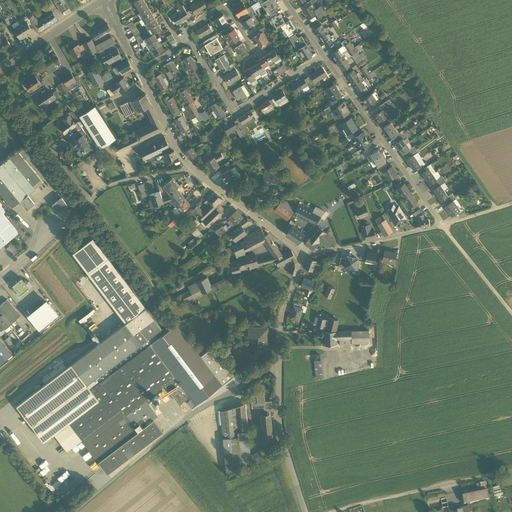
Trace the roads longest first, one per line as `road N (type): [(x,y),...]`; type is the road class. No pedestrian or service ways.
road 1 (residential): [(323,55),(441,225),(300,255)]
road 2 (residential): [(300,255),(281,316),(278,431),(305,511)]
road 3 (track): [(496,207),(350,0)]
road 4 (track): [(277,365),(196,409),(75,511)]
road 5 (residential): [(189,168),(300,255)]
road 6 (residential): [(323,55),(235,113),(218,86)]
